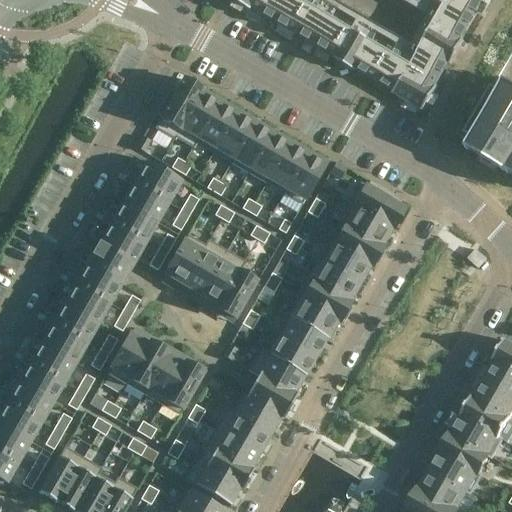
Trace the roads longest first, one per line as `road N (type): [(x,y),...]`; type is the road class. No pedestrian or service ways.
road 1 (residential): [(443,187),(256,511)]
road 2 (residential): [(175,22),(0,321)]
road 3 (residential): [(443,187),(175,22)]
road 4 (residential): [(511,265),(372,511)]
